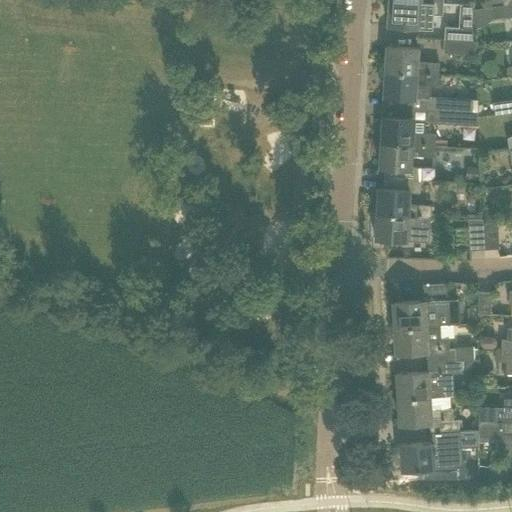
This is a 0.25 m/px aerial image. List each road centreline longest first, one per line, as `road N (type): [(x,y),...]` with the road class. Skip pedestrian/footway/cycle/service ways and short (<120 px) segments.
road 1 (residential): [(354,0),(338,266)]
road 2 (residential): [(329,481),(338,266)]
road 3 (residential): [(338,266),(511,264)]
